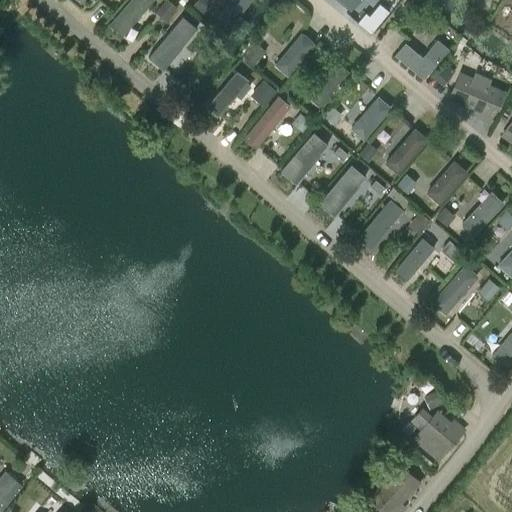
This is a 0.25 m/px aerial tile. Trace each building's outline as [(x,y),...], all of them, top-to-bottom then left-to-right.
[(126,0),(107,23),(121,35),(151,0),(126,0)] [(225,0),(214,14),(227,25),(248,0),(225,0)] [(365,13),(357,22),(370,33),(378,24),(365,13)] [(177,20),(147,57),(160,67),(190,31),(177,20)] [(300,28),(274,61),(287,73),(315,40),(300,28)] [(425,56),(408,42),(398,55),(426,79),(452,49),(440,38),(425,56)] [(203,61),(211,52),(204,45),(196,55),(203,61)] [(338,59),(308,94),(320,105),(351,70),(338,59)] [(458,70),(448,62),(435,77),(442,83),(450,74),(453,76),(458,70)] [(248,76),(235,66),(204,102),(217,113),(236,91),(240,95),(250,83),(245,79),(248,76)] [(450,99),(477,110),(475,116),(492,124),(507,90),(493,84),(495,79),(478,71),(476,77),(463,71),(450,99)] [(278,92),(243,134),(256,147),(290,102),(278,92)] [(391,104),(378,92),(350,125),(363,137),(391,104)] [(428,136),(415,124),(385,159),(398,171),(428,136)] [(325,143),(311,131),(279,169),(293,180),(325,143)] [(440,202),(468,170),(454,157),(425,189),(440,202)] [(365,176),(352,165),(320,202),(332,213),(365,176)] [(473,235),(503,202),(489,189),(460,222),(473,235)] [(403,206),(389,195),(357,234),(372,246),(403,206)] [(423,234),(432,222),(420,212),(410,224),(423,234)] [(435,244),(422,234),(394,266),(406,277),(435,244)] [(511,272),(511,245),(497,262),(511,274),(511,272)] [(464,260),(431,299),(445,312),(479,272),(464,260)] [(511,328),(503,339),(492,351),(505,362),(511,354),(511,328)] [(446,403),(440,390),(426,397),(432,410),(446,403)] [(426,407),(414,421),(423,429),(415,438),(441,461),(469,430),(457,419),(454,422),(440,409),(435,415),(426,407)] [(396,461),(366,497),(383,511),(399,511),(405,507),(400,502),(419,481),(396,461)] [(0,511),(3,511),(26,485),(8,471),(0,479),(0,511)]
